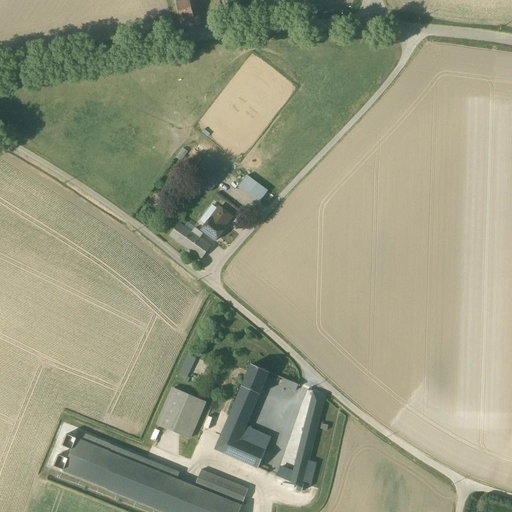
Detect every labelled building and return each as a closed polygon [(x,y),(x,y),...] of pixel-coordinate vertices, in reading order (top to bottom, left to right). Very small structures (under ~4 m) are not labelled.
[(174,0),(181,21),(194,18),(191,10),(194,9),(191,0),(174,0)] [(227,171),(207,155),(190,176),(211,192),(227,171)] [(257,184),(246,176),(238,187),(249,195),(257,184)] [(201,230),(215,241),(224,229),(223,228),(231,217),(218,207),(210,218),(201,230)] [(202,259),(210,247),(178,224),(169,236),(202,259)] [(199,239),(203,234),(194,228),(191,233),(199,239)] [(189,377),(196,360),(187,357),(180,374),(189,377)] [(246,427),(268,372),(251,364),(214,450),(257,469),(270,437),(246,427)] [(282,379),(279,387),(294,393),(297,385),(282,379)] [(206,403),(171,388),(155,425),(156,425),(190,440),(206,403)] [(308,392),(312,393),(292,471),(280,466),(275,477),(297,486),(295,491),(301,493),(303,486),(311,487),(317,464),(308,462),(324,395),(319,393),(318,394),(309,390),(308,392)] [(73,439),(60,471),(162,511),(238,511),(248,490),(248,489),(201,470),(194,487),(73,439)]
